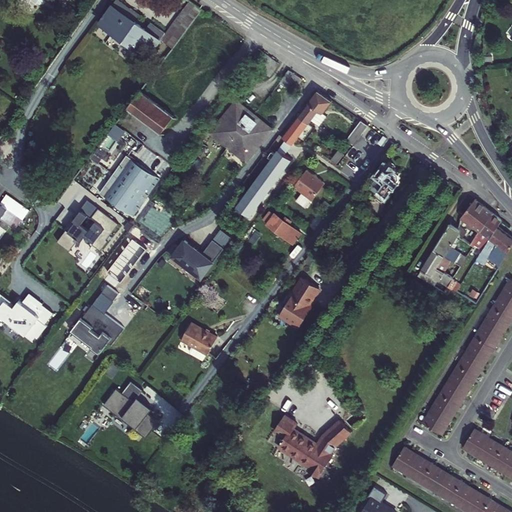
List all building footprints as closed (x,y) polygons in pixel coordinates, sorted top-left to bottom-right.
[(112,0),(91,30),(138,63),(154,39),(167,49),(197,9),(183,0),(182,0),(163,27),(150,18),(147,22),(135,14),(138,9),(128,3),(125,6),(120,4),(121,0),(112,0)] [(254,49),(242,65),(260,78),(273,62),(254,49)] [(282,68),(270,85),(292,100),(305,84),(282,68)] [(293,144),(311,120),(319,126),(327,116),(323,113),(333,101),(319,91),(284,137),(286,139),(293,144)] [(135,92),(122,109),(159,136),(172,120),(135,92)] [(230,100),(205,133),(241,161),(265,126),(230,100)] [(348,140),(366,152),(378,134),(360,122),(348,140)] [(111,124),(104,133),(112,139),(118,130),(111,124)] [(286,139),(278,149),(285,154),(293,144),(286,139)] [(285,154),(278,149),(237,206),(251,216),(292,159),(285,154)] [(127,157),(101,194),(134,217),(160,180),(127,157)] [(381,162),(362,187),(368,192),(364,198),(371,204),(375,198),(381,203),(395,183),(392,170),(381,162)] [(324,180),(306,167),(293,184),(301,190),(311,197),(312,198),(324,180)] [(311,197),(301,190),(295,197),(306,205),(311,197)] [(109,254),(127,230),(88,201),(58,241),(70,249),(82,234),(109,254)] [(495,220),(469,201),(457,219),(457,227),(446,221),(417,267),(436,279),(441,271),(432,266),(452,234),(460,238),(467,226),(474,231),(466,242),(477,249),(471,258),(479,263),(483,256),(495,263),(511,238),(492,225),(495,220)] [(265,221),(272,213),(267,209),(261,217),(265,221)] [(264,222),(289,242),(298,231),(286,222),(288,220),(283,216),(281,218),(273,211),(272,213),(265,221),(264,222)] [(0,229),(6,235),(15,222),(2,212),(1,214),(0,213),(0,229)] [(208,269),(231,239),(219,230),(209,245),(191,231),(179,247),(208,269)] [(511,277),(509,275),(421,420),(441,432),(446,424),(455,410),(464,395),(472,381),(482,365),(491,351),(500,336),(509,321),(511,316),(511,277)] [(283,305),(278,313),(298,325),(306,311),(305,310),(308,304),(305,303),(315,284),(302,277),(299,282),(296,281),(289,293),(287,292),(281,303),(283,305)] [(108,279),(103,286),(115,295),(120,288),(108,279)] [(17,304),(0,291),(0,315),(37,342),(57,314),(43,305),(44,303),(30,293),(24,302),(20,299),(17,304)] [(102,348),(110,337),(114,339),(127,322),(94,298),(74,326),(94,341),(93,342),(102,348)] [(188,322),(178,340),(190,347),(187,353),(202,361),(215,336),(188,322)] [(163,416),(153,408),(138,396),(142,392),(147,385),(135,376),(126,387),(120,383),(113,393),(121,399),(117,405),(152,431),(163,416)] [(138,396),(153,408),(157,403),(142,392),(138,396)] [(121,399),(113,393),(108,400),(151,432),(152,431),(117,405),(121,399)] [(278,415),(267,431),(277,437),(271,447),(302,467),(300,470),(311,478),(326,455),(324,453),(329,446),(344,432),(333,421),(316,436),(310,444),(287,429),(291,424),(278,415)] [(511,448),(474,426),(463,445),(471,449),(484,457),(498,466),(511,474),(511,448)] [(401,446),(389,465),(469,511),(511,511),(497,503),(481,493),(466,484),(451,476),(437,467),(424,460),(409,451),(401,446)] [(385,492),(372,484),(364,497),(367,498),(359,511),(394,511),(395,511),(379,502),(385,492)]
